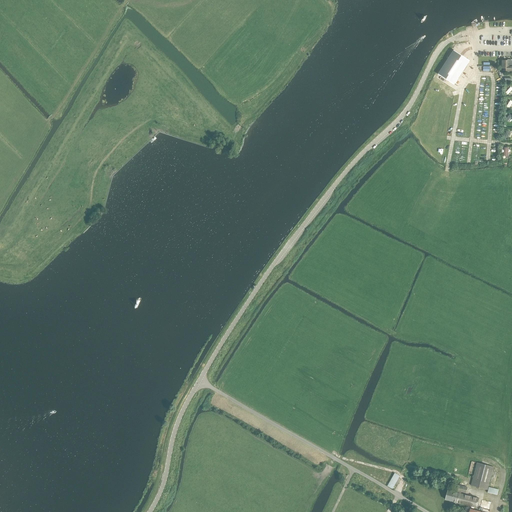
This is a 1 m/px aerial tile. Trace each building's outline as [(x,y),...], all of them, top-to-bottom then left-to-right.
[(455,84),(470,60),(454,49),(439,74),(455,84)] [(506,72),(511,72),(511,60),(508,60),(508,61),(502,61),(502,68),(505,68),(504,72),(506,72)] [(477,463),(471,486),(487,490),(493,467),(477,463)] [(396,488),(393,486),(399,476),(394,473),(387,486),(392,489),(394,490),(396,488)] [(460,485),(457,485),(456,490),(457,491),(457,493),(448,490),(446,500),(477,508),(479,499),(461,494),(461,492),(466,493),(468,487),(466,487),(467,482),(461,480),(460,485)] [(488,493),(497,495),(499,489),(489,487),(488,493)] [(482,499),(479,509),(483,511),(484,509),(489,510),(492,502),(482,499)]
